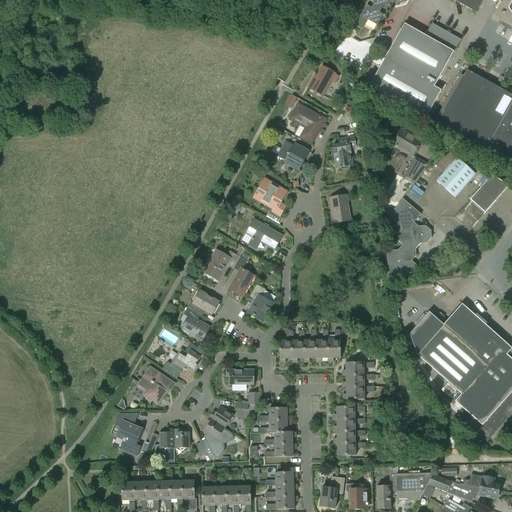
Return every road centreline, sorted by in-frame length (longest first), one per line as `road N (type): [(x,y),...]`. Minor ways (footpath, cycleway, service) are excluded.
road 1 (residential): [(266,340),(283,310),(284,270),(302,235),(317,233),(321,145),(337,118)]
road 2 (residential): [(309,511),(300,391)]
